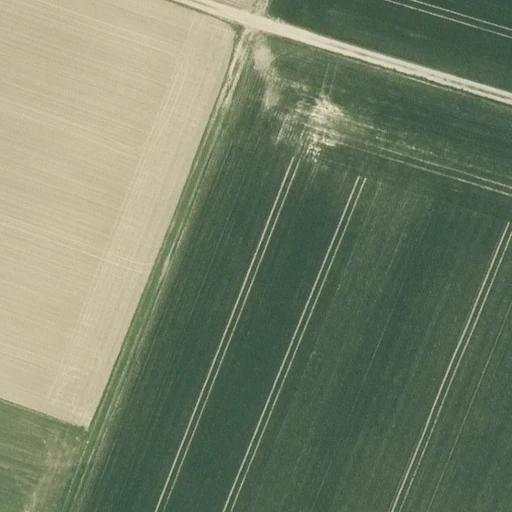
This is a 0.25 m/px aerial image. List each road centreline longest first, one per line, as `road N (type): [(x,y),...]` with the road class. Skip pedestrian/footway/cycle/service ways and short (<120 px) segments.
road 1 (track): [(266,0),(68,511)]
road 2 (track): [(511,106),(164,0)]
